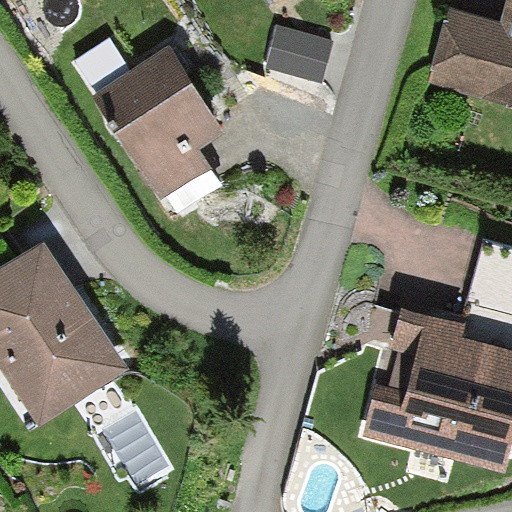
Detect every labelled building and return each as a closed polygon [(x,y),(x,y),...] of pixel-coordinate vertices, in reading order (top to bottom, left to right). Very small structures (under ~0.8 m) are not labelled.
[(511,0),(509,0),(504,23),(448,9),(428,90),(511,111),(511,0)] [(329,72),(334,30),(285,24),(279,65),(329,72)] [(163,48),(86,95),(165,222),(217,190),(192,149),(217,133),(163,48)] [(43,238),(0,265),(0,368),(37,427),(127,371),(43,238)] [(511,250),(483,243),(466,303),(511,315),(511,250)] [(465,327),(400,310),(389,351),(414,358),(405,390),(375,382),(361,435),(504,473),(511,442),(511,355),(461,342),(465,327)]
